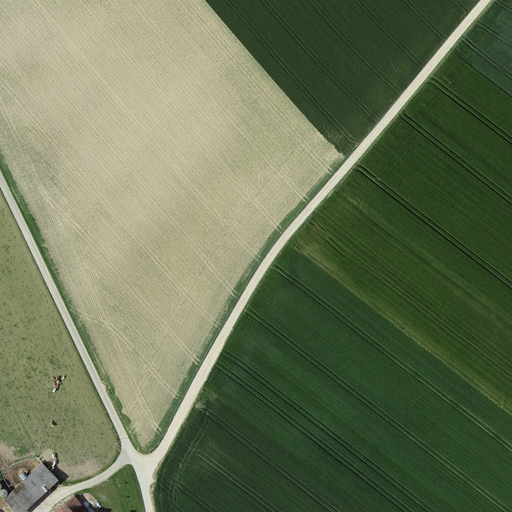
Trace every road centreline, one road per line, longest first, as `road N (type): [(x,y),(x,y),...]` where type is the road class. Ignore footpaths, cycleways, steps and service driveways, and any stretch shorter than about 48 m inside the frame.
road 1 (track): [(485,0),(290,232),(144,480)]
road 2 (unclassified): [(0,178),(144,480),(150,511)]
